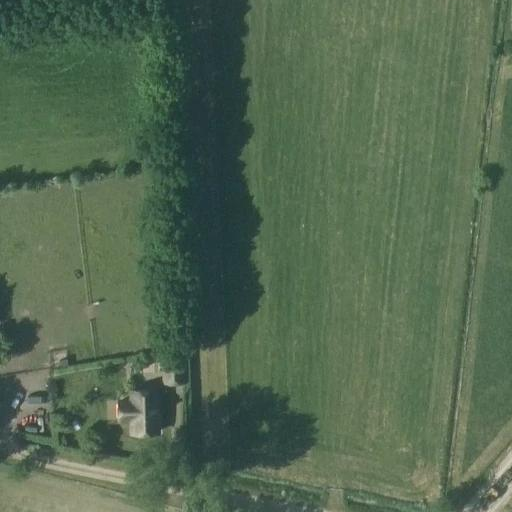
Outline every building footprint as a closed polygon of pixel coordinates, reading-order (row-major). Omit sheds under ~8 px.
[(25,345),(0,345),(0,365),(25,365),(25,345)] [(161,353),(163,384),(186,383),(185,352),(161,353)] [(59,368),(68,366),(67,359),(58,360),(59,368)] [(0,404),(1,409),(34,403),(30,385),(0,390),(0,404)] [(132,422),(132,433),(159,433),(158,391),(130,392),(132,400),(120,401),(120,422),(132,422)] [(5,427),(37,421),(34,405),(2,411),(5,427)]
